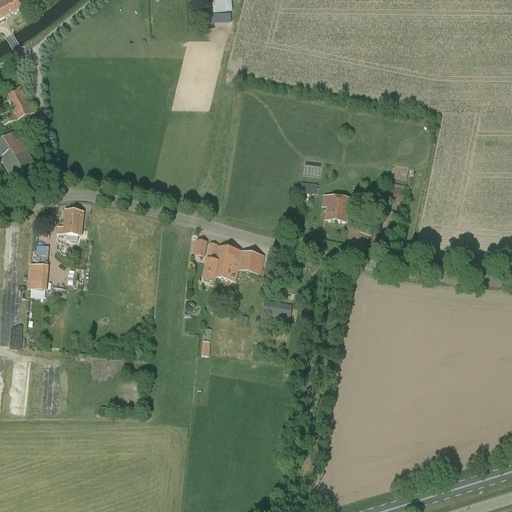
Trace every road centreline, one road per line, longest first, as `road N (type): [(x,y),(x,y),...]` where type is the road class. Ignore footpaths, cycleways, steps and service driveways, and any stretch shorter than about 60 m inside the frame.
road 1 (unclassified): [(511,282),(369,264),(102,198),(55,198)]
road 2 (unclassified): [(55,198),(35,54),(97,0)]
road 3 (primary): [(384,511),(511,472)]
